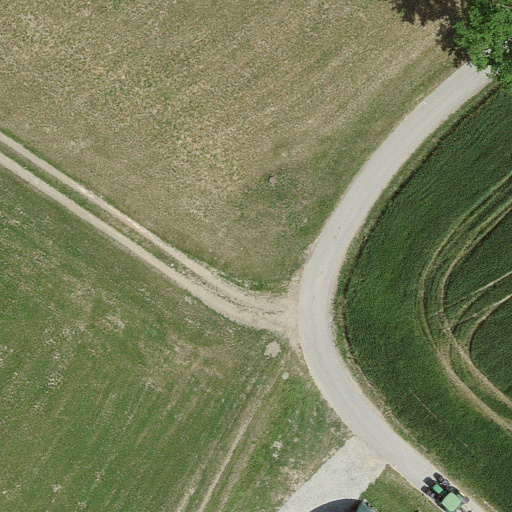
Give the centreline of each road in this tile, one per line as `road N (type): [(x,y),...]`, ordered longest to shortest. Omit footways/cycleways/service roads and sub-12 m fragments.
road 1 (track): [(454,511),(345,409),(311,335),(314,258),(475,60),(511,39)]
road 2 (track): [(0,142),(197,286),(312,304)]
